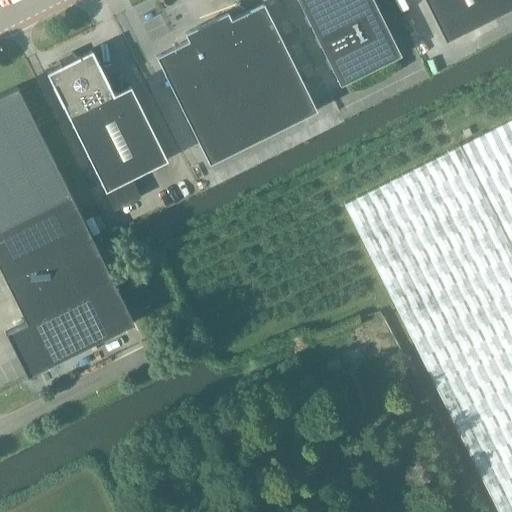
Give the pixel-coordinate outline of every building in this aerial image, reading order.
[(298,0),(340,85),(401,55),(373,0),(298,0)] [(511,0),(425,0),(445,41),(511,7),(511,0)] [(156,56),(164,72),(209,164),(317,110),(271,18),(263,3),(248,11),(231,19),(228,12),(216,18),(216,17),(197,27),(185,33),(189,40),(172,49),(156,56)] [(69,118),(105,191),(167,160),(131,86),(114,94),(113,93),(108,83),(109,83),(107,80),(99,65),(100,65),(98,62),(98,63),(93,52),(92,50),(90,51),(80,56),(79,56),(77,57),(77,58),(62,65),(62,64),(59,66),(49,71),(46,72),(48,75),(48,74),(53,85),(52,85),(54,88),(54,87),(62,102),(61,103),(62,105),(63,104),(68,115),(68,116),(69,118)] [(135,323),(17,86),(0,94),(0,269),(26,322),(5,332),(27,376),(135,323)] [(511,119),(462,144),(511,246),(511,119)] [(344,203),(500,511),(511,511),(511,246),(462,144),(397,177),(344,203)] [(379,325),(361,326),(363,345),(380,344),(379,325)]
